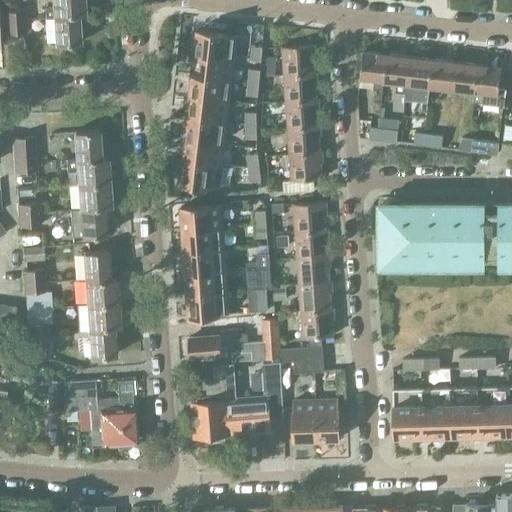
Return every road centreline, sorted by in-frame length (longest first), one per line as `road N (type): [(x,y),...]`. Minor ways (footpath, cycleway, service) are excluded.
road 1 (residential): [(174,482),(139,79)]
road 2 (residential): [(371,475),(354,182)]
road 3 (residential): [(371,475),(174,482)]
road 4 (residential): [(174,482),(0,470)]
road 5 (residential): [(354,182),(348,17)]
road 6 (residential): [(348,17),(511,33)]
road 7 (residential): [(354,182),(511,184)]
road 8 (residential): [(197,0),(348,17)]
road 9 (residential): [(511,472),(371,475)]
road 10 (residential): [(0,88),(139,79)]
